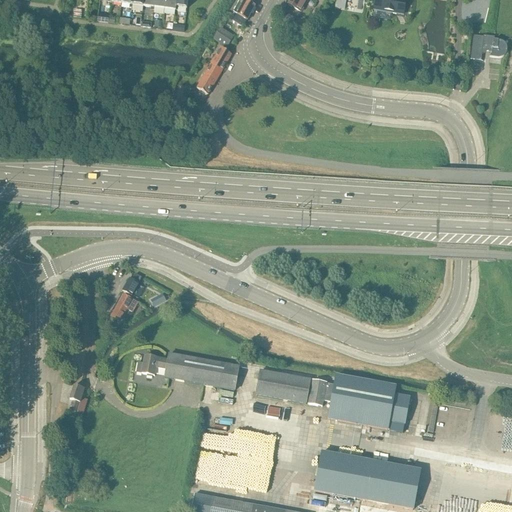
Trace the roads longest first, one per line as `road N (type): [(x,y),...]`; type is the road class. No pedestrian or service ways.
road 1 (primary): [(0,194),(511,229)]
road 2 (primary): [(511,207),(0,172)]
road 3 (tertiary): [(426,339),(457,304),(461,139),(439,114),(348,101),(294,79),(265,58),(258,32)]
road 4 (tertiary): [(426,339),(399,350),(376,348),(149,250),(106,250),(19,280)]
road 5 (unknown): [(444,451),(328,436),(307,453),(284,453),(228,423)]
road 6 (secondary): [(28,471),(29,311),(19,280)]
